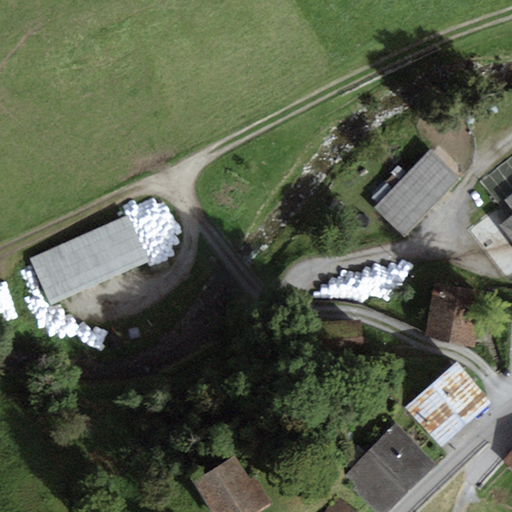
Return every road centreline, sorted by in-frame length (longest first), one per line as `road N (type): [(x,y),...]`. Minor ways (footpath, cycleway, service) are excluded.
road 1 (track): [(511,11),(386,61),(265,122),(196,168),(190,181),(198,218),(260,294)]
road 2 (tertiary): [(511,409),(405,511)]
